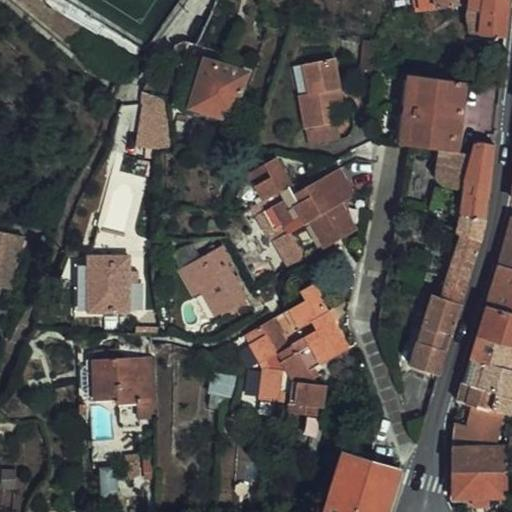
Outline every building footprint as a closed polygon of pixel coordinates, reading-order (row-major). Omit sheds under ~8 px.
[(422,0),(424,14),(460,9),(461,0),(422,0)] [(509,0),(470,0),(470,8),(469,17),(470,37),(506,40),(509,0)] [(217,7),(201,39),(228,46),(241,19),(217,7)] [(223,109),(238,114),(252,67),(224,59),(226,52),(198,44),(182,97),(189,99),(186,109),(220,119),(223,109)] [(293,113),(296,113),(327,109),(331,108),(330,99),(337,99),(331,46),(292,51),(294,80),(290,80),(293,113)] [(440,155),(445,155),(459,156),(466,85),(408,80),(401,150),(414,151),(440,155)] [(139,94),(144,147),(171,145),(166,91),(139,94)] [(328,118),(327,109),(296,113),(297,122),(328,118)] [(339,154),(294,174),(276,136),(247,150),(260,179),(266,177),(270,186),(251,194),(261,214),(278,207),(283,215),(267,222),(281,251),(352,218),(338,191),(353,183),(339,154)] [(461,219),(460,228),(459,236),(464,237),(448,286),(444,300),(461,306),(484,227),(494,148),(475,145),(474,158),(461,156),(452,217),(461,219)] [(375,329),(405,334),(414,289),(416,280),(427,223),(429,214),(440,155),(414,151),(375,329)] [(432,215),(445,155),(440,155),(429,214),(432,215)] [(223,241),(215,223),(196,233),(200,242),(186,248),(196,268),(210,262),(213,271),(195,280),(202,296),(234,281),(217,243),(223,241)] [(430,224),(427,223),(416,280),(417,280),(430,224)] [(0,282),(11,284),(20,231),(0,226),(0,282)] [(511,242),(508,241),(501,264),(511,266),(511,242)] [(98,260),(91,260),(90,307),(137,308),(138,254),(99,253),(98,260)] [(83,307),(90,307),(91,260),(85,259),(83,307)] [(511,266),(501,264),(489,304),(511,310),(511,266)] [(241,385),(271,390),(270,401),(302,406),(303,395),(308,396),(310,373),(301,372),(294,358),(335,338),(311,286),(313,285),(306,269),(291,275),(295,285),(248,307),(253,317),(235,325),(244,345),(250,342),(256,355),(245,354),(241,385)] [(461,306),(444,300),(432,296),(422,329),(451,338),(461,306)] [(511,346),(511,310),(489,304),(479,336),(511,346)] [(410,368),(439,377),(451,338),(422,329),(410,368)] [(511,367),(511,346),(479,336),(472,360),(511,372),(511,367)] [(94,397),(117,396),(115,359),(111,359),(109,348),(91,349),(94,397)] [(94,397),(91,349),(74,350),(77,398),(94,397)] [(135,358),(138,387),(153,386),(152,357),(135,358)] [(138,387),(135,358),(115,359),(117,396),(118,398),(139,398),(138,387)] [(197,360),(181,359),(182,380),(197,380),(197,360)] [(511,389),(506,388),(511,372),(472,360),(466,384),(496,393),(492,409),(507,414),(508,414),(511,397),(511,389)] [(505,423),(504,423),(507,414),(492,409),(496,393),(466,384),(460,402),(471,405),(467,423),(457,422),(455,446),(484,444),(484,440),(499,439),(505,423)] [(453,498),(474,498),(489,498),(508,497),(507,443),(484,444),(455,446),(453,498)] [(390,511),(404,468),(350,450),(331,511),(390,511)] [(490,505),(489,498),(474,498),(474,506),(490,505)]
